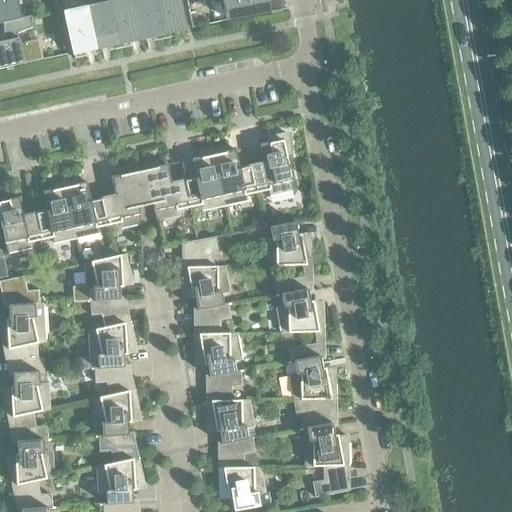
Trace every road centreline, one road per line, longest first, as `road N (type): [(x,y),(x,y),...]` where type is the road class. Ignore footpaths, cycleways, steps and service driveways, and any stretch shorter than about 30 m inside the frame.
road 1 (residential): [(380,511),(393,509),(311,67)]
road 2 (residential): [(0,134),(311,67)]
road 3 (secondary): [(511,269),(463,0)]
road 4 (residential): [(189,511),(153,252)]
